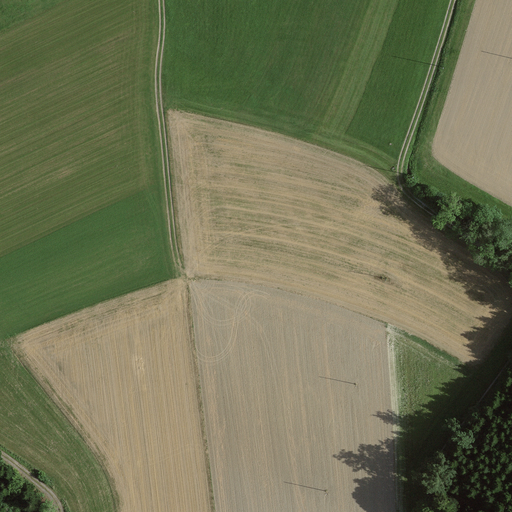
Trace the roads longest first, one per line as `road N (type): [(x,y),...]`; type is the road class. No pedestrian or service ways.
road 1 (track): [(188,281),(179,266),(158,87),(163,0)]
road 2 (track): [(402,171),(453,0)]
